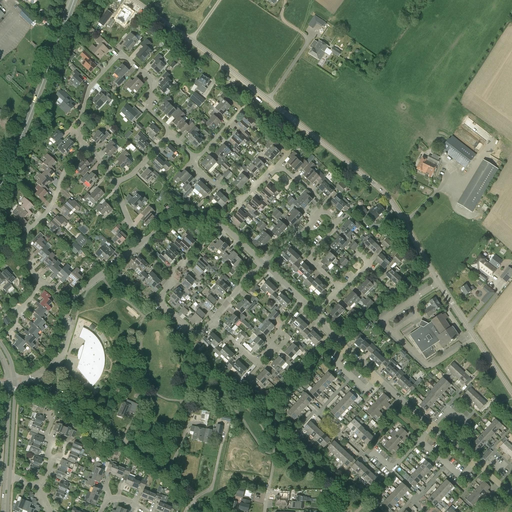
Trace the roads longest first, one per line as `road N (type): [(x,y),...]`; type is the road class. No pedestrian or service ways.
road 1 (residential): [(511,392),(387,196),(131,0)]
road 2 (unclassified): [(192,499),(167,470),(32,377)]
road 3 (primary): [(0,186),(74,0)]
road 4 (residential): [(167,126),(150,109),(145,73),(120,54),(89,85),(80,146)]
road 5 (tertiary): [(263,263),(225,227),(200,217),(178,218),(141,242)]
